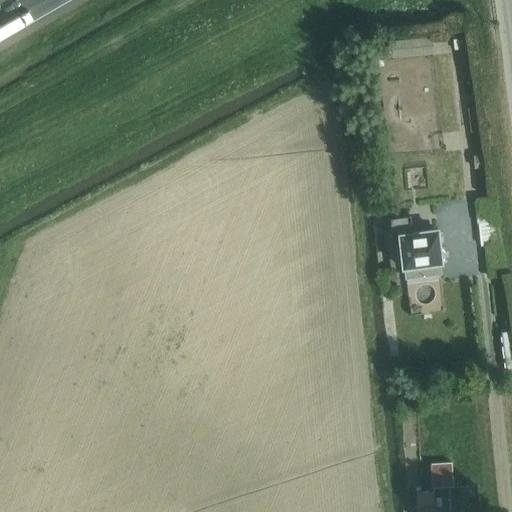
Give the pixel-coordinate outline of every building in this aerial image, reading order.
[(392,59),(430,55),(435,54),(433,36),(390,41),(392,59)] [(471,84),(464,85),(465,98),(473,97),(471,84)] [(481,156),(474,156),(475,169),(483,168),(481,156)] [(413,232),(411,216),(389,218),(391,236),(399,235),(403,268),(404,268),(405,278),(441,275),(440,264),(442,264),(442,261),(444,258),(444,251),(440,248),(438,229),(413,232)] [(501,245),(484,247),(488,277),(505,275),(501,245)] [(511,350),(510,331),(500,333),(505,373),(511,372),(511,350)] [(451,463),(430,464),(431,488),(453,487),(451,463)] [(416,494),(416,511),(434,511),(434,493),(416,494)]
